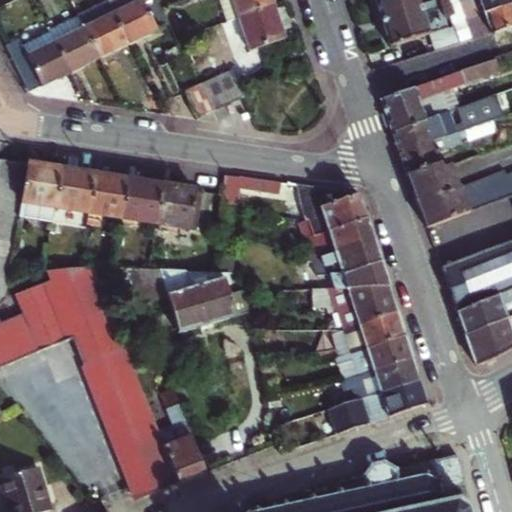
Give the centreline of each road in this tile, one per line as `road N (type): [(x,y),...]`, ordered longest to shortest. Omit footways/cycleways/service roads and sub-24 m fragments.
road 1 (residential): [(14,123),(316,166),(379,159)]
road 2 (residential): [(466,408),(214,493),(185,511)]
road 3 (residential): [(379,159),(466,408)]
road 4 (residential): [(355,90),(485,47)]
